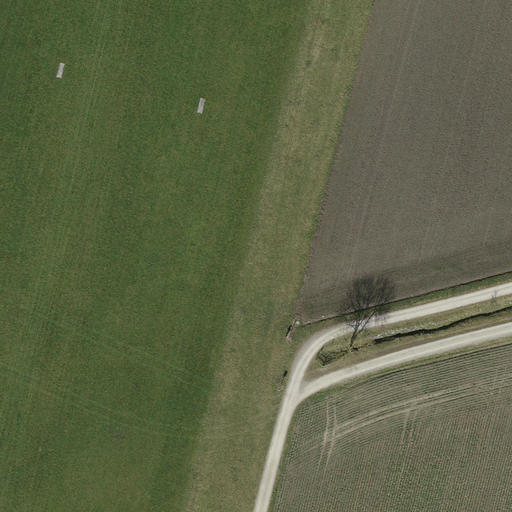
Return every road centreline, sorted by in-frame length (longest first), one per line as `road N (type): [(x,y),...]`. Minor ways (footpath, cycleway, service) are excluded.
road 1 (track): [(511,285),(346,330),(307,352),(262,511)]
road 2 (track): [(294,393),(511,328)]
